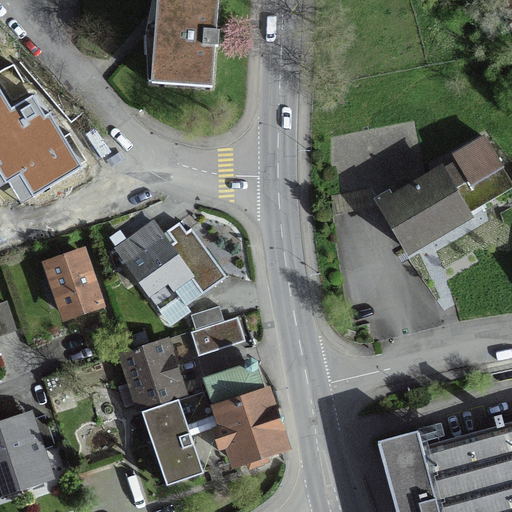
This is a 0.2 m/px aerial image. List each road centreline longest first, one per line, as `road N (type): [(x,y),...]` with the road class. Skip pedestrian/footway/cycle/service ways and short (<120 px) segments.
road 1 (residential): [(0,4),(149,149),(210,173),(277,175)]
road 2 (tertiary): [(306,384),(277,175)]
road 3 (residential): [(306,384),(511,345)]
road 4 (tertiary): [(277,175),(282,0)]
road 5 (unknown): [(0,178),(130,135)]
road 6 (tertiary): [(337,511),(306,384)]
